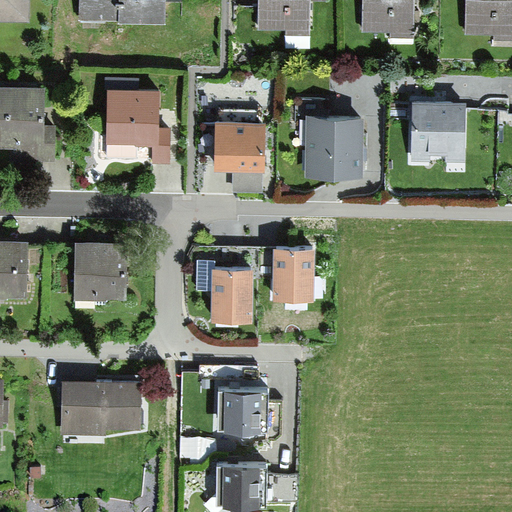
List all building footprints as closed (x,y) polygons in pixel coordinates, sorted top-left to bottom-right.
[(0,0),(0,17),(29,18),(29,0),(0,0)] [(166,20),(166,0),(79,0),(79,16),(118,17),(118,19),(166,20)] [(285,31),(310,31),(310,0),(258,0),(258,25),(285,25),(285,31)] [(390,34),(415,35),(415,0),(362,0),(362,27),(390,28),(390,34)] [(494,36),(511,36),(511,0),(466,0),(466,30),(494,30),(494,36)] [(14,159),(55,159),(55,120),(44,120),(44,80),(0,79),(0,145),(14,146),(14,159)] [(152,162),(171,162),(171,122),(159,122),(159,82),(106,82),(106,141),(136,141),(136,143),(152,143),(152,162)] [(466,95),(412,94),(411,157),(465,158),(466,95)] [(219,114),(215,114),(214,164),(233,165),(232,188),(263,188),(263,166),(265,166),(266,115),(263,115),(263,106),(220,105),(219,114)] [(364,109),(306,109),(306,172),(363,172),(364,109)] [(6,293),(26,294),(27,234),(0,233),(0,294),(6,295),(6,293)] [(107,296),(127,296),(128,237),(75,236),(74,297),(107,297),(107,296)] [(316,241),(274,240),(273,295),(315,295),(316,241)] [(254,263),(212,262),(211,315),(253,316),(254,263)] [(106,425),(140,425),(141,375),(62,374),(61,431),(106,432),(106,425)] [(268,383),(218,382),(217,425),(268,426),(268,439),(277,440),(283,434),(284,396),(268,395),(268,383)] [(267,458),(215,457),(214,500),(299,503),(300,472),(267,471),(267,458)]
